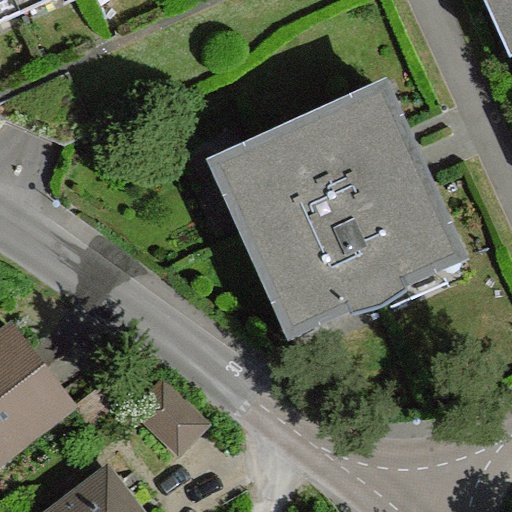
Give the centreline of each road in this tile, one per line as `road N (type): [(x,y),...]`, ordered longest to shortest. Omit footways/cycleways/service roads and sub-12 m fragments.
road 1 (tertiary): [(0,220),(403,503)]
road 2 (residential): [(403,503),(511,432)]
